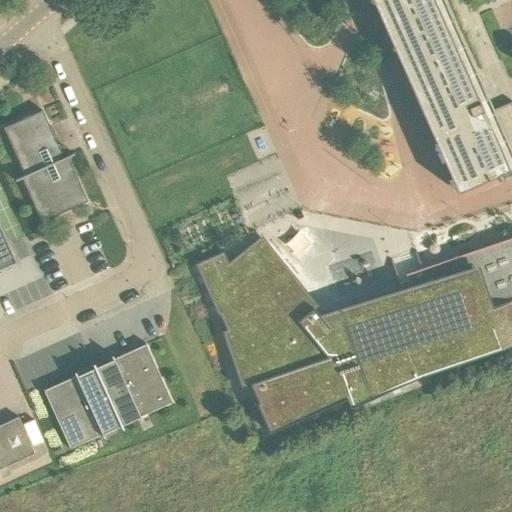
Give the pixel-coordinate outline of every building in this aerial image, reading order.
[(380,0),(434,121),(464,189),(498,174),(511,167),(511,101),(493,110),(485,113),(434,0),(380,0)] [(22,178),(41,222),(87,201),(68,157),(74,155),(73,153),(64,157),(42,110),(3,128),(25,175),(15,179),(16,181),(22,178)] [(0,269),(16,262),(0,227),(0,269)] [(511,237),(422,268),(416,251),(391,260),(405,301),(396,304),(394,297),(339,316),(341,323),(329,327),(302,293),(296,297),(290,290),(298,283),(261,238),(230,264),(224,251),(223,251),(194,264),(218,317),(220,316),(226,329),(221,331),(241,389),(250,385),(258,402),(269,432),(346,398),(350,407),(423,375),(417,361),(511,318),(511,237)] [(94,363),(93,364),(92,364),(94,368),(77,376),(75,372),(74,372),(76,376),(45,390),(44,389),(43,389),(70,449),(72,449),(71,448),(102,434),(103,437),(105,437),(103,433),(120,425),(122,429),(123,429),(123,428),(122,425),(139,417),(140,421),(142,420),(140,417),(171,403),(171,404),(172,403),(145,343),(144,343),(145,345),(114,359),(112,355),(111,355),(113,360),(96,367),(94,363)] [(0,425),(0,468),(35,453),(18,417),(0,425)]
